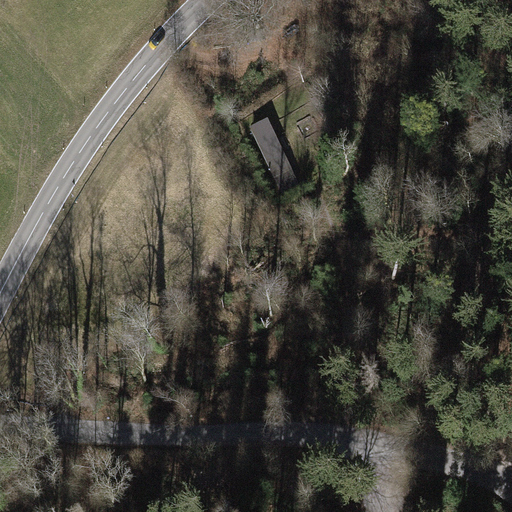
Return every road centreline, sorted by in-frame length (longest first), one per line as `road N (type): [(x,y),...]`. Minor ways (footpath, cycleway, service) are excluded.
road 1 (unclassified): [(0,423),(101,422),(383,447),(455,460),(511,489)]
road 2 (unclassified): [(0,297),(106,114),(214,0)]
